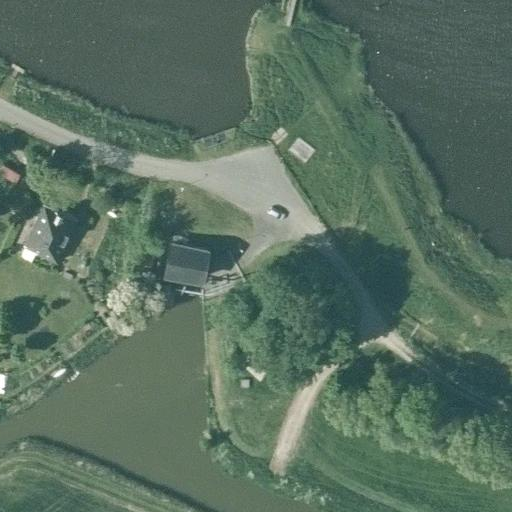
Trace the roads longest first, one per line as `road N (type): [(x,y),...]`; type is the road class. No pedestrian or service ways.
road 1 (unclassified): [(0,109),(244,198)]
road 2 (track): [(511,417),(390,339),(327,251)]
